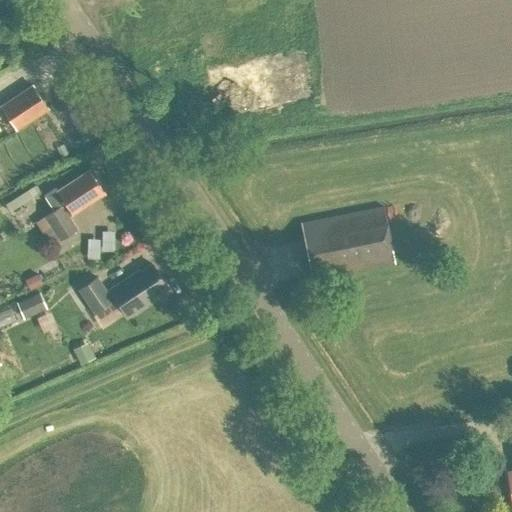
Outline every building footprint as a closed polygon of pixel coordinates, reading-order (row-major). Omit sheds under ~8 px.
[(34,85),(3,105),(18,128),(49,108),(34,85)] [(56,210),(47,216),(62,240),(79,229),(71,217),(106,194),(91,170),(59,191),(54,189),(46,195),(56,210)] [(9,212),(36,194),(30,186),(4,205),(9,212)] [(384,218),(302,234),(310,278),(393,262),(384,218)] [(100,240),(84,240),(85,259),(98,259),(98,252),(111,251),(111,231),(100,231),(100,240)] [(111,289),(112,290),(108,292),(99,277),(81,289),(97,314),(118,300),(129,316),(157,298),(155,295),(168,287),(153,264),(140,273),(139,271),(111,289)] [(23,318),(46,308),(39,291),(15,302),(23,318)] [(89,344),(75,351),(82,367),(97,359),(89,344)]
